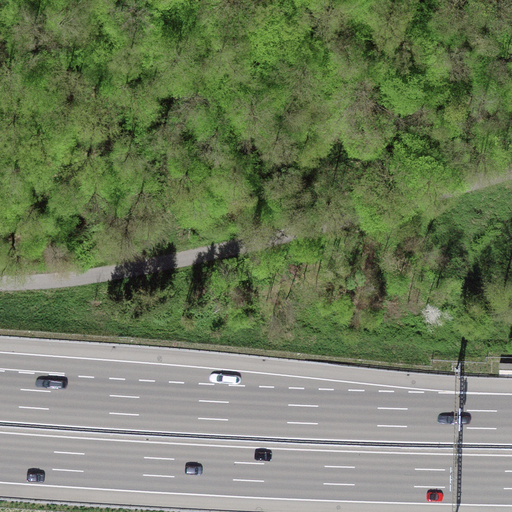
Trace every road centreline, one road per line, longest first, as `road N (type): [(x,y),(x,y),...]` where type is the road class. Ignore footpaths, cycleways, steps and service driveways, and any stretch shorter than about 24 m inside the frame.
road 1 (unclassified): [(0,282),(179,259),(511,170)]
road 2 (motorway): [(0,456),(511,480)]
road 3 (motorway): [(511,419),(0,395)]
